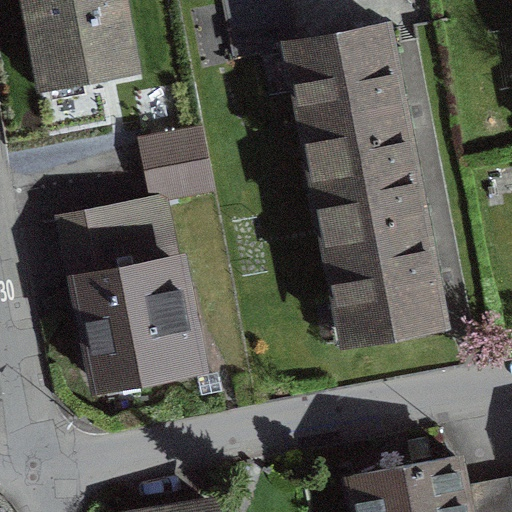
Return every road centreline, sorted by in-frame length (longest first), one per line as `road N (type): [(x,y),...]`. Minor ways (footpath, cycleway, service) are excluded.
road 1 (residential): [(41,468),(511,385)]
road 2 (residential): [(0,251),(41,468)]
